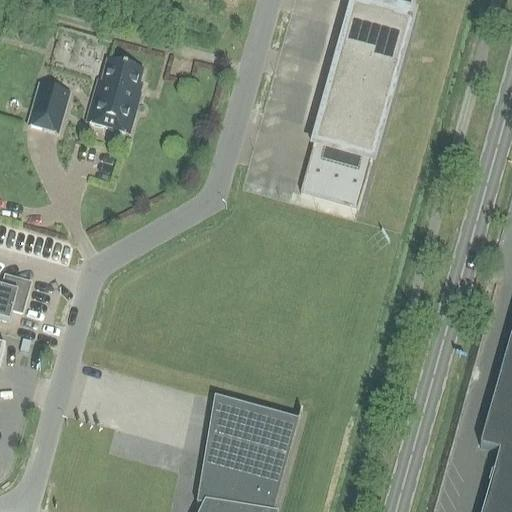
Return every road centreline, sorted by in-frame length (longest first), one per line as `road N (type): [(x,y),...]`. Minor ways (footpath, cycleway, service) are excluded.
road 1 (unclassified): [(270,0),(210,202),(92,271),(22,511)]
road 2 (primary): [(399,511),(511,106)]
road 3 (track): [(0,2),(251,71)]
